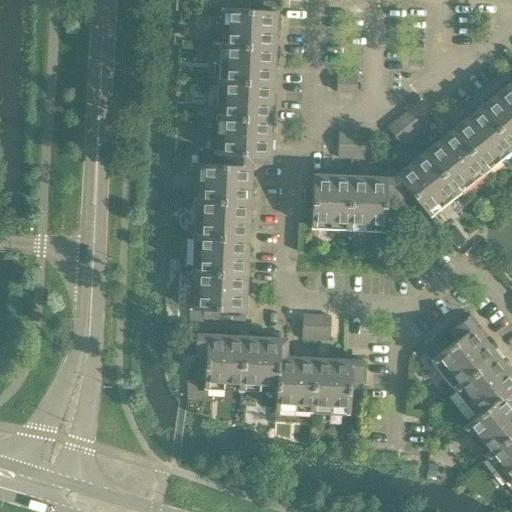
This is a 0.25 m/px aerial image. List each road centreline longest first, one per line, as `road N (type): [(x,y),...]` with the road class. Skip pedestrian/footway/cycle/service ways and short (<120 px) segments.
road 1 (residential): [(315,115),(289,159),(286,301),(403,310)]
road 2 (tertiary): [(60,480),(96,350),(96,182)]
road 3 (tertiary): [(96,182),(87,208),(80,333),(36,473)]
road 4 (residential): [(511,24),(379,116),(315,115)]
road 5 (tertiary): [(96,182),(103,0)]
road 6 (residential): [(396,457),(403,310)]
road 7 (residential): [(403,310),(469,267),(511,316)]
